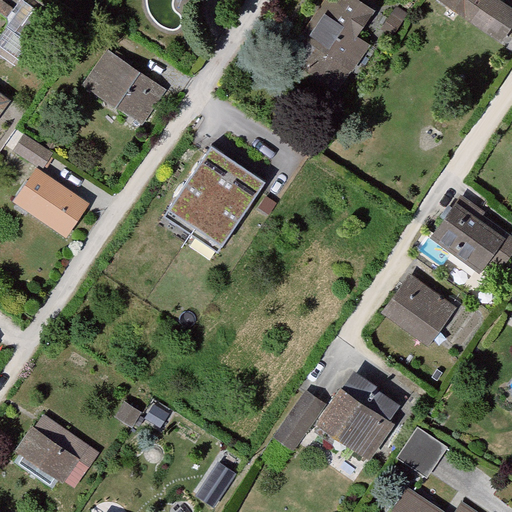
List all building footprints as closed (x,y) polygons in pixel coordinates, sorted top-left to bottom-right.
[(318,51),(303,72),(334,93),(367,46),(357,39),(376,12),(358,0),(326,0),(299,39),(318,51)] [(511,7),(500,0),(442,0),(440,4),(504,46),(511,33),(511,7)] [(0,45),(23,60),(49,17),(23,1),(0,37),(0,45)] [(175,93),(109,49),(85,85),(150,129),(175,93)] [(0,130),(18,104),(0,91),(0,130)] [(230,102),(208,133),(258,168),(280,137),(230,102)] [(40,168),(51,151),(23,134),(13,151),(40,168)] [(213,146),(172,211),(227,245),(268,180),(213,146)] [(41,169),(16,203),(65,238),(90,204),(41,169)] [(511,247),(511,238),(461,202),(434,239),(490,278),(511,247)] [(459,312),(415,276),(386,312),(430,347),(459,312)] [(309,395),(277,441),(294,453),(317,421),(374,461),(411,409),(357,371),(330,409),(309,395)] [(44,415),(17,455),(67,488),(93,449),(44,415)] [(420,433),(398,464),(427,484),(448,454),(420,433)] [(217,506),(238,472),(218,459),(197,494),(217,506)] [(174,511),(124,476),(98,511),(132,511),(133,511),(174,511)] [(445,511),(414,491),(399,511),(477,511),(466,504),(460,511),(445,511)]
